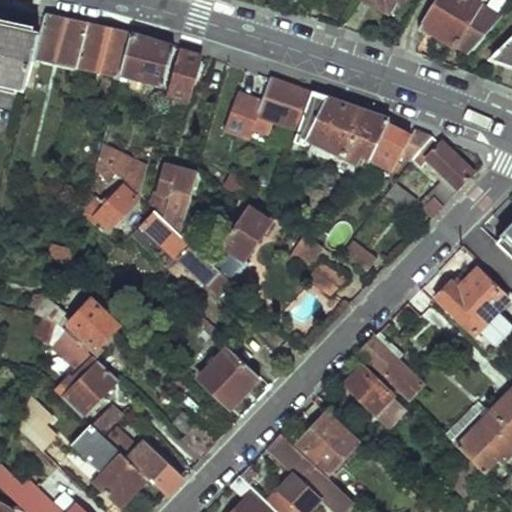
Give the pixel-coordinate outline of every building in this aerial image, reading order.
[(367,0),(390,12),(398,0),(367,0)] [(471,0),(437,0),(423,25),(472,55),(503,20),(471,0)] [(40,35),(32,62),(39,63),(41,58),(77,67),(88,24),(66,19),(45,15),(40,35)] [(88,24),(77,67),(115,76),(113,81),(120,83),(133,34),(106,28),(88,24)] [(0,25),(0,85),(25,91),(32,62),(40,35),(0,25)] [(133,34),(120,83),(127,85),(129,79),(164,88),(174,48),(153,41),(133,34)] [(511,43),(494,62),(511,68),(511,43)] [(181,50),(168,96),(189,102),(201,57),(191,54),(181,50)] [(270,80),(260,117),(301,130),(313,94),(288,86),(270,80)] [(313,94),(301,130),(294,150),(304,154),(309,137),(357,161),(361,154),(368,158),(389,125),(392,120),(350,106),(313,94)] [(389,125),(368,158),(376,163),(391,173),(411,135),(389,125)] [(420,152),(431,137),(414,129),(411,135),(400,157),(412,163),(420,152)] [(431,137),(420,152),(425,158),(438,142),(431,137)] [(425,158),(461,192),(478,175),(441,141),(438,142),(425,158)] [(134,163),(102,148),(100,158),(140,196),(146,176),(132,169),(134,163)] [(360,174),(345,195),(352,200),(376,163),(368,158),(358,172),(360,174)] [(157,193),(154,209),(156,211),(188,240),(190,232),(184,230),(202,178),(183,172),(173,199),(157,193)] [(387,196),(409,212),(418,200),(396,184),(387,196)] [(97,200),(85,215),(91,222),(95,218),(109,231),(135,201),(121,189),(113,197),(109,194),(101,204),(97,200)] [(422,206),(436,218),(447,207),(436,198),(433,203),(429,199),(422,206)] [(251,207),(227,241),(219,266),(233,277),(242,264),(230,256),(234,251),(247,260),(274,222),(251,207)] [(143,225),(221,299),(235,284),(218,269),(188,240),(156,211),(143,225)] [(511,229),(498,245),(511,257),(511,229)] [(312,264),(324,250),(306,235),(294,249),(312,264)] [(70,266),(75,250),(52,242),(47,259),(70,266)] [(348,255),(370,272),(378,260),(356,243),(348,255)] [(511,300),(480,270),(461,289),(455,283),(439,300),(477,336),(481,332),(498,347),(509,334),(493,319),(511,300)] [(59,324),(70,335),(74,339),(90,353),(92,350),(99,356),(106,349),(103,346),(120,327),(93,302),(74,322),(41,298),(35,318),(45,321),(59,324)] [(45,321),(37,341),(58,348),(70,335),(59,324),(45,321)] [(145,338),(155,347),(168,333),(158,323),(145,338)] [(362,354),(409,401),(425,387),(398,361),(404,355),(381,333),(362,354)] [(63,351),(81,368),(93,356),(90,353),(74,339),(63,351)] [(230,350),(202,380),(233,409),(262,378),(230,350)] [(100,363),(66,400),(83,417),(118,381),(100,363)] [(347,384),(379,416),(395,401),(392,398),(395,395),(365,365),(347,384)] [(460,447),(458,449),(484,476),(499,460),(505,466),(511,457),(511,391),(491,413),(460,447)] [(460,447),(491,413),(479,402),(448,436),(460,447)] [(19,428),(44,452),(58,438),(27,408),(19,428)] [(113,409),(95,427),(105,436),(122,418),(113,409)] [(328,413),(300,445),(332,475),(361,444),(328,413)] [(182,441),(204,461),(220,444),(200,424),(182,441)] [(112,464),(95,482),(124,508),(151,480),(107,439),(105,436),(95,427),(85,438),(112,464)] [(107,439),(151,480),(170,497),(186,480),(146,444),(140,450),(117,429),(107,439)] [(355,511),(360,507),(282,435),(270,449),(295,472),(278,491),(300,511),(313,511),(324,500),(337,511),(355,511)] [(511,475),(502,486),(511,495),(511,475)] [(276,511),(241,478),(232,488),(246,501),(235,511),(276,511)] [(12,497),(27,511),(48,511),(56,505),(41,491),(36,496),(24,485),(12,497)]
